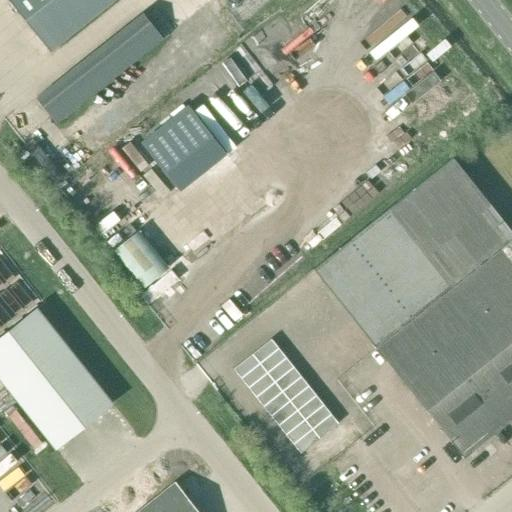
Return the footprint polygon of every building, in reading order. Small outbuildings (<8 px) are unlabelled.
[(7,0),(49,52),(114,0),(7,0)] [(148,3),(35,87),(57,116),(169,32),(148,3)] [(221,108),(233,98),(248,117),(273,98),(241,56),(191,93),(223,135),(234,126),(221,108)] [(141,144),(178,191),(225,154),(188,107),(141,144)] [(37,134),(28,140),(47,169),(56,164),(37,134)] [(462,459),(511,419),(511,234),(451,159),(312,269),(462,459)] [(142,289),(168,268),(138,231),(112,252),(142,289)] [(0,337),(0,380),(54,449),(112,404),(36,309),(0,337)] [(266,337),(247,352),(255,361),(274,346),(266,337)] [(274,346),(255,361),(262,371),(281,356),(274,346)] [(247,352),(229,367),(236,376),(255,361),(247,352)] [(281,356),(262,371),(270,380),(289,365),(281,356)] [(255,361),(236,376),(244,386),(262,371),(255,361)] [(289,365),(270,380),(277,390),(296,375),(289,365)] [(262,371),(244,386),(251,395),(270,380),(262,371)] [(296,375),(277,390),(285,399),(304,384),(296,375)] [(270,380),(251,395),(259,405),(277,390),(270,380)] [(304,384),(285,399),(292,408),(311,393),(304,384)] [(277,390),(259,405),(266,414),(285,399),(277,390)] [(311,393),(292,408),(300,418),(319,403),(311,393)] [(285,399),(266,414),(274,423),(292,408),(285,399)] [(319,403),(300,418),(307,427),(326,412),(319,403)] [(292,408),(274,423),(281,433),(300,418),(292,408)] [(326,412),(307,427),(315,436),(334,421),(326,412)] [(300,418),(281,433),(289,442),(307,427),(300,418)] [(334,421),(315,436),(322,446),(341,431),(334,421)] [(307,427),(289,442),(296,451),(315,436),(307,427)] [(341,431),(322,446),(330,455),(349,440),(341,431)] [(315,436),(296,451),(304,461),(322,446),(315,436)] [(349,440),(330,455),(337,465),(356,450),(349,440)] [(322,446),(304,461),(311,470),(330,455),(322,446)] [(356,450),(337,465),(345,474),(364,459),(356,450)] [(330,455),(311,470),(319,480),(337,465),(330,455)] [(364,459),(345,474),(352,483),(371,468),(364,459)] [(337,465),(319,480),(326,489),(345,474),(337,465)] [(371,468),(352,483),(360,493),(379,478),(371,468)] [(345,474),(326,489),(334,498),(352,483),(345,474)] [(379,478),(360,493),(367,502),(386,487),(379,478)] [(198,511),(175,483),(138,511),(198,511)] [(352,483),(334,498),(341,508),(360,493),(352,483)] [(386,487),(367,502),(375,511),(394,496),(386,487)] [(360,493),(341,508),(344,511),(354,511),(367,502),(360,493)] [(394,496),(375,511),(393,511),(401,506),(394,496)] [(367,502),(354,511),(374,511),(375,511),(367,502)]
